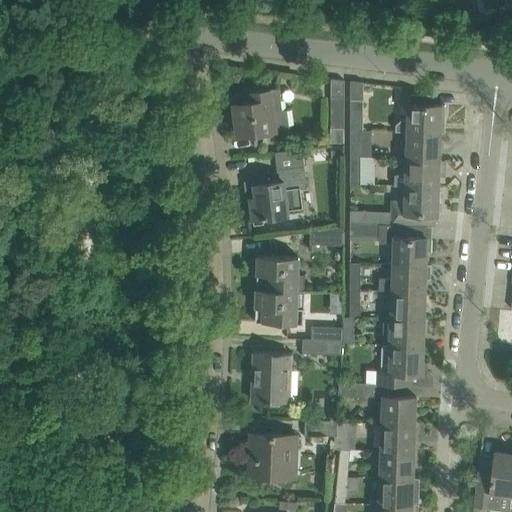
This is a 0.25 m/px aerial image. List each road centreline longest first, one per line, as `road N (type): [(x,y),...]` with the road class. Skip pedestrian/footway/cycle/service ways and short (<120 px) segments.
road 1 (unclassified): [(169,511),(181,387),(182,74),(189,53)]
road 2 (residential): [(469,400),(497,75)]
road 3 (residential): [(497,75),(231,38),(189,53)]
road 4 (residential): [(443,511),(447,418),(469,400)]
